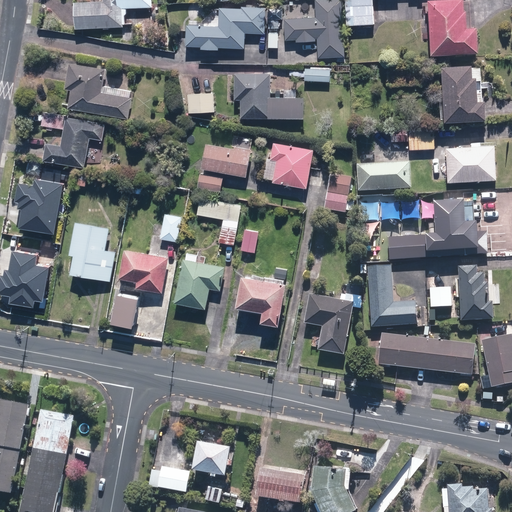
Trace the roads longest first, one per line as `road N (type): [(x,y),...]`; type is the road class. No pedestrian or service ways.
road 1 (secondary): [(136,371),(511,443)]
road 2 (residential): [(136,371),(111,511)]
road 3 (secondary): [(0,345),(136,371)]
